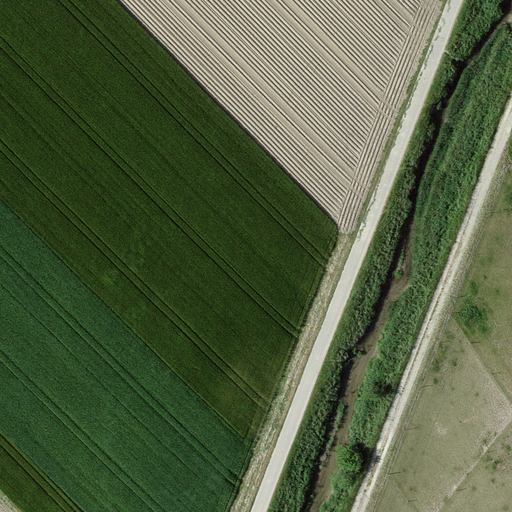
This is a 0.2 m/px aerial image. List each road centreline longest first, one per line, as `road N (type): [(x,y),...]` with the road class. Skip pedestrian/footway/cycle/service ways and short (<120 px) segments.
road 1 (track): [(455,0),(258,511)]
road 2 (track): [(511,108),(353,511)]
